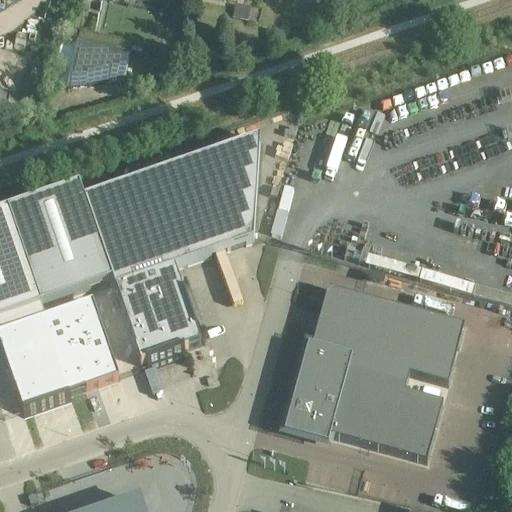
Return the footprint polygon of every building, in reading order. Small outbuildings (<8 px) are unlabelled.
[(249,11),(234,8),(232,20),(247,23),(249,11)] [(132,46),(80,35),(66,93),(124,81),(132,46)] [(281,48),(279,39),(269,41),(271,50),(281,48)] [(185,359),(184,354),(201,348),(195,332),(201,330),(188,294),(183,296),(181,291),(174,273),(253,246),(260,144),(84,205),(78,189),(7,214),(40,311),(112,286),(114,294),(116,294),(136,353),(135,353),(141,369),(146,367),(147,372),(185,359)] [(423,188),(472,200),(476,181),(427,169),(423,188)] [(466,213),(463,225),(511,238),(511,197),(477,187),(473,203),(429,191),(426,202),(466,213)] [(0,348),(23,416),(71,399),(44,323),(40,311),(7,214),(0,216),(0,348)] [(511,257),(496,253),(494,261),(485,258),(480,272),(511,281),(511,257)] [(426,276),(424,289),(476,297),(478,284),(426,276)] [(480,299),(495,304),(499,294),(483,289),(480,299)] [(328,450),(330,441),(427,467),(443,408),(404,397),(409,380),(448,390),(464,331),(328,293),(312,351),(308,350),(284,438),(328,450)] [(44,323),(71,399),(118,383),(92,307),(44,323)] [(38,506),(35,498),(28,500),(30,508),(38,506)]
